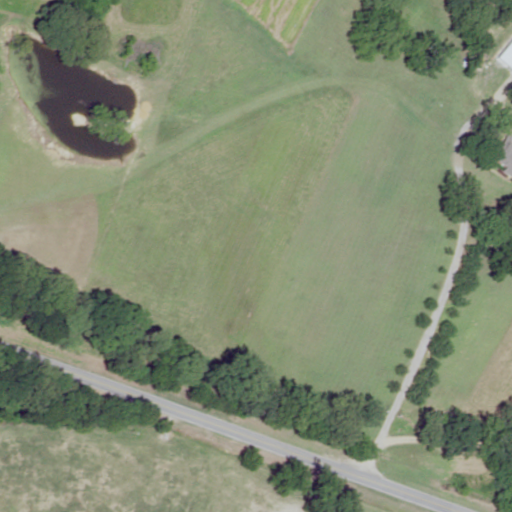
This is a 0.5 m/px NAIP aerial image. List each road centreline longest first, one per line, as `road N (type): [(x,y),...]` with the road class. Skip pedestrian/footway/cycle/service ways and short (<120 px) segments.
road 1 (secondary): [(459,511),(0,346)]
road 2 (residential): [(381,434),(463,226),(453,166)]
road 3 (residential): [(356,475),(381,434),(511,442)]
